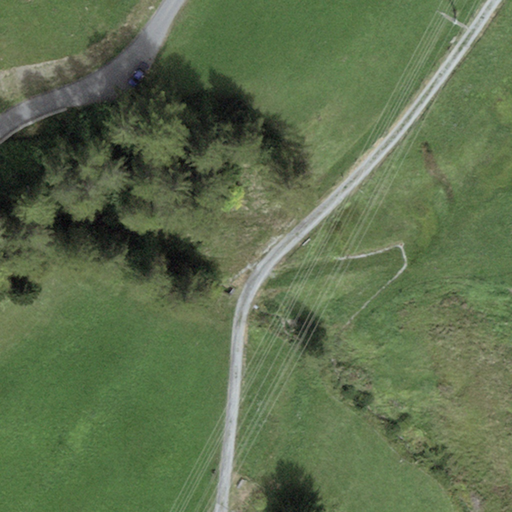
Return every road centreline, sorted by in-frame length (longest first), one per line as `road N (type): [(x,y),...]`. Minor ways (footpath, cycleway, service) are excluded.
road 1 (track): [(220,511),(239,314),(254,276),(426,101),(496,0)]
road 2 (unclassified): [(177,0),(133,61),(101,86),(0,128)]
